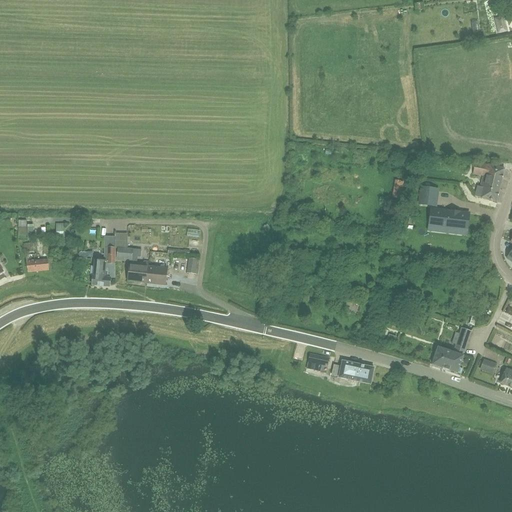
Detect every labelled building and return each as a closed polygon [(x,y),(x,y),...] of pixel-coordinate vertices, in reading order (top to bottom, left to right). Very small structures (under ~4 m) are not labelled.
[(433,167),(439,161),(432,153),(426,159),(433,167)] [(475,162),(472,174),(483,176),(480,187),(477,186),(475,196),(474,196),(496,202),(504,169),(489,165),(475,162)] [(436,206),(439,189),(421,187),(419,204),(436,206)] [(468,214),(431,210),(429,226),(466,230),(468,214)] [(56,224),(56,235),(65,235),(64,223),(56,224)] [(115,260),(115,247),(115,237),(104,237),(104,248),(107,248),(106,261),(96,260),(92,285),(110,287),(111,278),(115,278),(115,260)] [(34,252),(33,243),(23,243),(24,253),(34,252)] [(115,247),(115,260),(116,260),(116,261),(125,262),(125,260),(132,260),(133,249),(115,247)] [(26,255),(26,261),(28,272),(49,270),(48,259),(35,260),(34,254),(26,255)] [(195,274),(197,259),(188,258),(187,273),(195,274)] [(146,283),(148,262),(144,261),(144,265),(129,264),(128,281),(146,283)] [(148,262),(146,283),(165,284),(166,267),(148,266),(149,262),(148,262)] [(330,300),(326,305),(332,310),(337,305),(330,300)] [(333,316),(342,319),(345,309),(336,306),(333,316)] [(458,367),(459,363),(461,364),(463,359),(461,358),(470,331),(461,328),(452,352),(438,347),(432,364),(456,372),(460,373),(461,368),(458,367)] [(396,338),(389,336),(387,342),(394,344),(396,338)] [(307,362),(327,366),(329,358),(309,354),(307,362)] [(479,370),(493,374),(496,364),(483,360),(479,370)] [(331,375),(338,377),(338,378),(369,384),(373,367),(342,361),(340,366),(334,365),(331,375)] [(511,370),(506,368),(500,383),(511,387),(511,370)]
